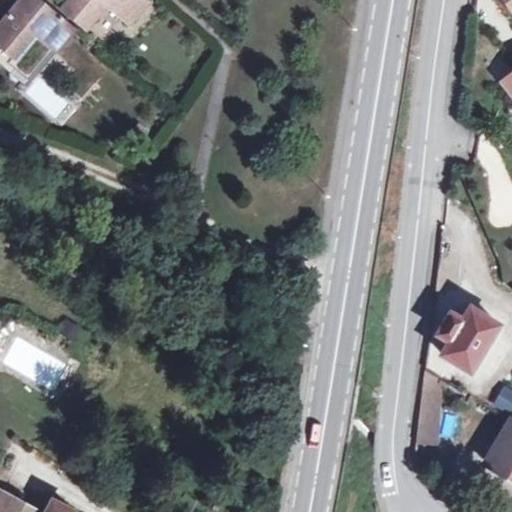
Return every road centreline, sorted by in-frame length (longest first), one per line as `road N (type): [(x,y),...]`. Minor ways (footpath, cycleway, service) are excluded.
road 1 (primary): [(317,511),(398,0)]
road 2 (tertiary): [(442,0),(402,443),(414,511)]
